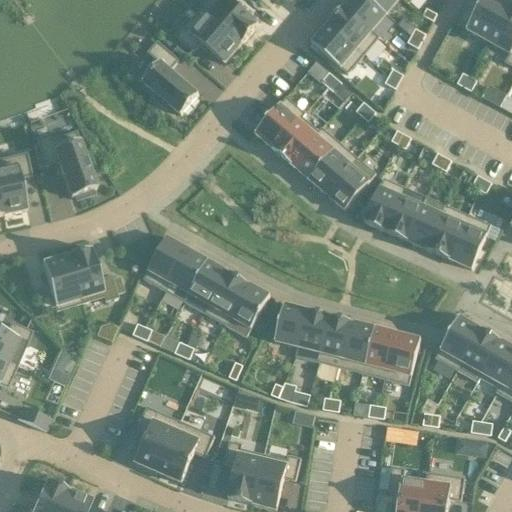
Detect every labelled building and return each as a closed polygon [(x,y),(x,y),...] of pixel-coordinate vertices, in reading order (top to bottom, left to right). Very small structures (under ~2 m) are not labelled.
[(207,16),(242,46),(259,27),(234,6),(239,0),(208,0),(200,11),(207,17),(207,16)] [(372,35),(373,34),(387,17),(366,0),(350,0),(343,9),(372,35)] [(366,0),(387,17),(401,1),(401,0),(366,0)] [(484,0),(466,33),(489,45),(511,5),(502,0),(484,0)] [(511,5),(489,45),(510,57),(505,65),(511,69),(511,5)] [(380,40),(373,34),(372,35),(343,9),(327,28),(364,59),(380,40)] [(423,18),(434,24),(438,17),(427,11),(423,18)] [(175,39),(193,54),(201,45),(225,66),(242,46),(207,16),(207,17),(191,35),(184,29),(175,39)] [(348,77),(364,59),(327,28),(312,46),(348,77)] [(416,32),(412,39),(422,45),(426,37),(416,32)] [(412,39),(408,46),(418,52),(422,45),(412,39)] [(139,81),(156,96),(153,100),(165,109),(167,106),(181,118),(199,97),(171,73),(179,63),(157,44),(148,55),(156,62),(139,81)] [(404,78),(393,72),(389,79),(400,85),(404,78)] [(328,90),(336,81),(329,76),(322,85),(328,90)] [(470,80),(463,76),(457,87),(464,91),(470,80)] [(400,85),(389,79),(385,86),(396,92),(400,85)] [(464,91),(471,95),(477,84),(470,80),(464,91)] [(342,86),(336,81),(328,90),(334,95),(342,86)] [(286,100),(255,136),(274,153),(302,120),(303,120),(306,117),(286,100)] [(364,105),(356,114),(362,120),(370,110),(364,105)] [(370,110),(362,120),(368,125),(376,116),(370,110)] [(303,120),(302,120),(274,153),(291,167),(319,134),(303,120)] [(319,134),(291,167),(308,182),(340,146),(322,130),(319,134)] [(405,137),(397,133),(392,144),(399,148),(405,137)] [(49,137),(36,142),(45,169),(58,165),(70,200),(75,198),(76,203),(93,197),(91,193),(96,191),(90,174),(94,172),(89,158),(85,160),(75,134),(51,142),(49,137)] [(405,137),(399,148),(406,152),(412,141),(405,137)] [(340,146),(308,182),(326,197),(357,160),(340,146)] [(26,156),(0,161),(0,212),(1,218),(26,213),(20,181),(31,179),(26,156)] [(432,167),(439,171),(445,160),(438,156),(432,167)] [(376,177),(357,160),(326,197),(345,213),(376,177)] [(446,174),(452,164),(445,160),(439,171),(446,174)] [(472,189),(479,193),(485,182),(478,178),(472,189)] [(365,225),(387,235),(402,200),(403,200),(407,191),(384,181),(365,225)] [(479,193),(486,197),(492,186),(485,182),(479,193)] [(422,208),(422,209),(407,244),(428,253),(447,209),(426,199),(422,208)] [(402,200),(387,235),(407,244),(422,209),(422,208),(403,200),(402,200)] [(447,209),(428,253),(449,262),(468,218),(447,209)] [(491,228),(468,218),(449,262),(472,272),(491,228)] [(165,294),(189,252),(167,240),(143,282),(165,294)] [(90,251),(65,258),(79,307),(103,300),(105,305),(117,301),(111,278),(99,282),(90,251)] [(165,294),(186,306),(190,298),(190,297),(209,264),(189,252),(165,294)] [(65,258),(41,265),(50,297),(39,300),(43,313),(54,310),(56,314),(79,307),(65,258)] [(229,275),(209,264),(190,297),(190,298),(209,308),(209,309),(229,275)] [(229,275),(209,309),(209,308),(204,316),(225,328),(248,286),(229,275)] [(119,280),(112,282),(116,297),(121,295),(124,295),(119,280)] [(225,328),(246,340),(270,299),(248,286),(225,328)] [(298,350),(299,351),(308,313),(284,307),(274,344),(298,350)] [(295,360),(318,366),(330,319),(308,313),(299,351),(298,350),(295,360)] [(318,366),(341,371),(353,324),(330,319),(318,366)] [(435,361),(457,373),(481,332),(459,319),(435,361)] [(341,371),(363,377),(375,330),(353,324),(341,371)] [(0,360),(8,364),(9,363),(18,343),(26,347),(32,335),(11,325),(6,336),(0,333),(0,360)] [(140,341),(145,330),(138,326),(133,337),(140,341)] [(147,344),(152,333),(145,330),(140,341),(147,344)] [(363,377),(385,382),(397,336),(375,330),(363,377)] [(457,373),(478,385),(480,381),(479,381),(501,343),(481,332),(457,373)] [(385,382),(409,389),(421,342),(397,336),(385,382)] [(498,391),(499,392),(511,369),(511,349),(501,343),(479,381),(480,381),(498,391)] [(182,359),(187,348),(179,345),(175,356),(182,359)] [(182,359),(189,363),(194,351),(187,348),(182,359)] [(48,380),(65,387),(77,360),(60,352),(48,380)] [(0,360),(0,388),(7,391),(17,367),(9,363),(8,364),(0,360)] [(236,383),(243,369),(235,365),(229,380),(236,383)] [(496,395),(511,404),(511,369),(499,392),(498,391),(496,395)] [(279,401),(283,390),(275,387),(271,398),(279,401)] [(259,411),(262,399),(239,393),(236,405),(259,411)] [(307,409),(310,398),(295,394),(292,405),(307,409)] [(331,414),(333,402),(325,401),(323,413),(331,414)] [(339,415),(341,403),(333,402),(331,414),(339,415)] [(376,421),(378,409),(370,408),(368,420),(376,421)] [(51,422),(22,409),(16,422),(45,434),(51,422)] [(384,422),(386,410),(378,409),(376,421),(384,422)] [(135,466),(158,476),(181,424),(147,410),(137,431),(148,436),(135,466)] [(430,429),(432,417),(424,416),(422,428),(430,429)] [(438,430),(440,418),(432,417),(430,429),(438,430)] [(181,486),(194,456),(205,461),(214,439),(181,424),(158,476),(181,486)] [(483,437),(485,425),(477,424),(475,436),(483,437)] [(491,438),(492,426),(485,425),(483,437),(491,438)] [(505,444),(511,434),(504,430),(498,440),(505,444)] [(390,441),(411,442),(412,432),(390,432),(390,441)] [(459,438),(457,454),(486,459),(489,443),(459,438)] [(252,507),(264,457),(241,452),(242,447),(229,444),(224,467),(235,470),(228,501),(252,507)] [(272,511),(276,511),(284,481),(296,484),(301,461),(288,458),(287,463),(264,457),(252,507),(272,511)] [(422,511),(427,485),(426,485),(403,481),(405,472),(392,470),(388,493),(400,495),(397,511),(422,511)] [(427,485),(422,511),(447,511),(449,502),(461,504),(465,481),(427,475),(426,485),(427,485)] [(60,511),(69,493),(45,482),(32,511),(31,511),(21,508),(19,511),(60,511)] [(60,511),(88,511),(92,503),(69,493),(60,511)]
